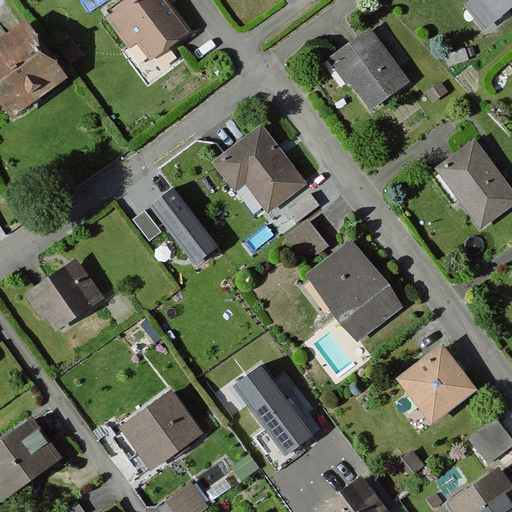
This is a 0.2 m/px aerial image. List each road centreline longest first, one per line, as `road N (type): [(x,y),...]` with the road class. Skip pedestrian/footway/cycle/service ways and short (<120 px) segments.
road 1 (residential): [(511,376),(269,64)]
road 2 (residential): [(0,251),(269,64)]
road 3 (residential): [(0,327),(135,511)]
